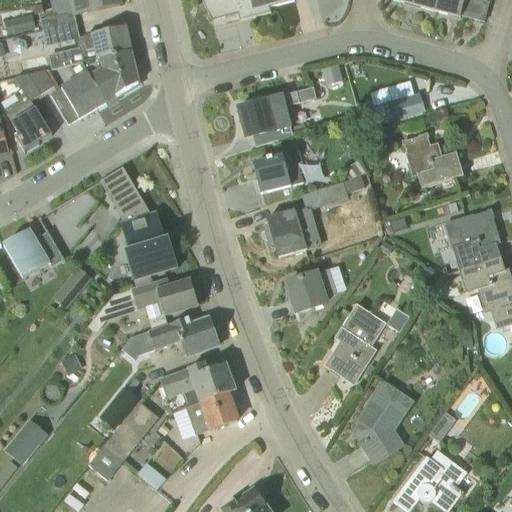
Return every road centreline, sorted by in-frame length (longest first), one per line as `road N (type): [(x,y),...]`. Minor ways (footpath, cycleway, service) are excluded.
road 1 (residential): [(342,511),(286,416),(229,270),(180,110)]
road 2 (residential): [(180,110),(0,205)]
road 3 (residential): [(358,41),(172,75)]
road 4 (residential): [(483,77),(453,61),(358,41)]
